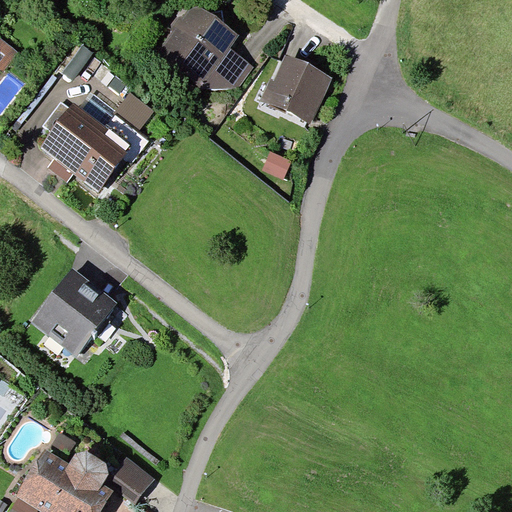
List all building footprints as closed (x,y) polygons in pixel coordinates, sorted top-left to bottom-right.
[(194,2),(162,51),(222,90),(245,55),(231,46),(239,32),(194,2)] [(0,37),(0,62),(5,66),(17,50),(0,37)] [(330,78),(285,57),(267,96),(312,117),(330,78)] [(132,92),(119,110),(141,125),(153,107),(132,92)] [(79,109),(49,145),(101,188),(131,151),(79,109)] [(70,272),(36,316),(80,350),(114,306),(70,272)] [(47,449),(21,495),(52,511),(104,511),(117,490),(105,483),(112,471),(110,463),(94,452),(82,454),(73,463),(47,449)] [(127,457),(116,474),(144,494),(156,477),(127,457)]
